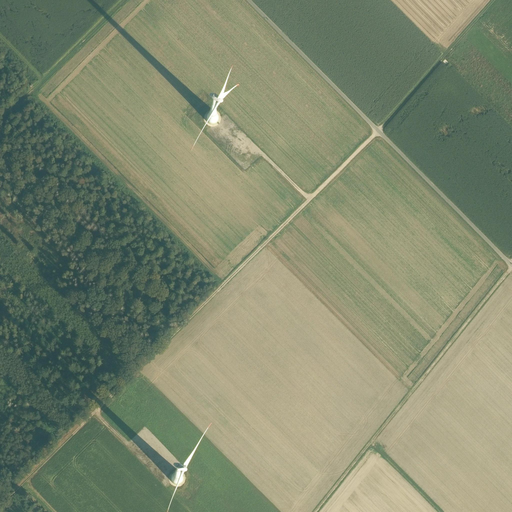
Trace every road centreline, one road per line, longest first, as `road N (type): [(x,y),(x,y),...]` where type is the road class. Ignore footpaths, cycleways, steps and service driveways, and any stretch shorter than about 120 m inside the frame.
road 1 (track): [(0,505),(378,130)]
road 2 (track): [(370,442),(511,266)]
road 3 (track): [(378,130),(511,266)]
road 4 (track): [(247,0),(378,130)]
road 5 (track): [(494,0),(378,130)]
